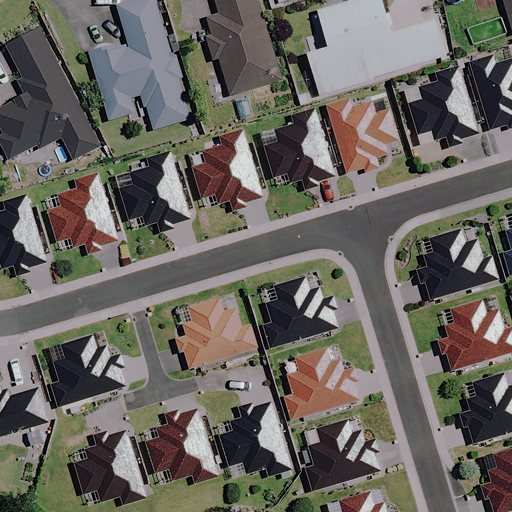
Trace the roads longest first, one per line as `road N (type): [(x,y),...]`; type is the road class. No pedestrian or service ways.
road 1 (residential): [(0,322),(354,225)]
road 2 (residential): [(439,511),(354,225)]
road 3 (residential): [(354,225),(511,175)]
